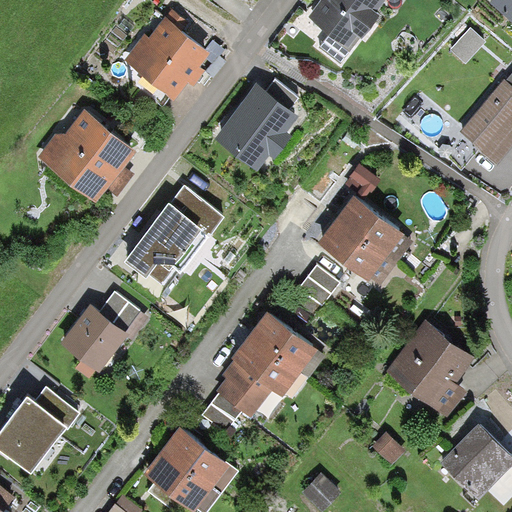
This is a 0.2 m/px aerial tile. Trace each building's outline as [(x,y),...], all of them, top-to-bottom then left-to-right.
[(323,0),(310,19),(333,36),(325,46),(343,60),(361,36),(363,38),(381,15),(378,13),(385,3),(380,0),(323,0)] [(511,0),(494,0),(511,15),(511,0)] [(145,33),(129,53),(176,88),(189,71),(195,76),(199,70),(205,62),(199,57),(202,52),(210,42),(167,10),(148,35),(145,33)] [(471,22),(450,46),(465,60),(487,36),(471,22)] [(210,42),(202,52),(212,60),(206,69),(213,74),(226,57),(220,53),(226,45),(214,36),(210,42)] [(268,82),(257,74),(217,128),(258,158),(270,142),(274,145),(290,123),(286,121),(299,104),(293,99),(299,91),(274,73),(268,82)] [(504,75),(461,127),(499,157),(511,140),(511,80),(506,76),(504,75)] [(40,151),(96,193),(104,182),(118,192),(136,167),(123,158),(137,140),(85,103),(67,127),(58,128),(40,151)] [(173,195),(170,193),(127,250),(162,276),(175,259),(180,263),(222,208),(185,180),(173,195)] [(354,187),(318,235),(381,282),(414,238),(402,229),(404,225),(354,187)] [(266,299),(268,301),(278,309),(281,305),(292,314),(297,309),(308,318),(341,277),(318,259),(299,282),(293,278),(289,283),(284,278),(266,299)] [(115,286),(102,303),(131,325),(127,329),(133,334),(150,312),(115,286)] [(83,308),(62,334),(84,351),(75,363),(89,373),(98,361),(101,363),(127,329),(131,325),(102,303),(92,296),(83,308)] [(237,351),(274,379),(283,387),(319,340),(278,309),(268,301),(232,347),(237,351)] [(428,317),(389,367),(449,412),(471,384),(458,373),(474,352),(428,317)] [(218,384),(222,387),(244,404),(251,409),(274,379),(237,351),(223,370),(226,372),(218,384)] [(38,393),(27,385),(16,400),(0,422),(0,436),(31,460),(63,417),(67,421),(79,405),(47,382),(38,393)] [(192,425),(221,448),(237,428),(230,422),(244,404),(222,387),(192,425)] [(182,417),(144,463),(158,474),(150,484),(176,506),(185,495),(192,502),(230,455),(221,448),(192,425),(182,417)] [(456,443),(442,457),(480,495),(511,463),(511,445),(483,417),(456,443)] [(388,429),(374,444),(392,461),(406,446),(388,429)] [(322,468),(304,486),(325,506),(342,488),(322,468)] [(0,479),(0,496),(6,501),(14,490),(0,479)] [(0,496),(0,511),(16,511),(18,510),(6,501),(0,496)] [(105,511),(129,511),(114,501),(105,511)]
